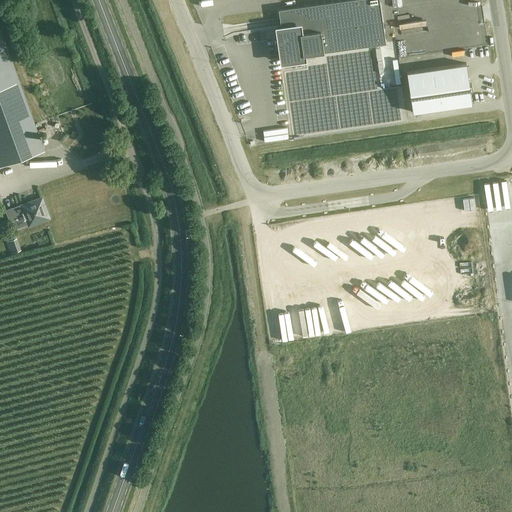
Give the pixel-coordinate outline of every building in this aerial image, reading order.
[(281,27),(277,27),(281,51),(282,61),(305,58),(304,54),(386,43),(379,0),(341,0),(278,9),(281,22),(281,27)] [(0,28),(0,165),(44,149),(0,28)] [(473,91),(471,83),(470,83),(467,63),(407,72),(413,112),(472,103),(471,91),(473,91)] [(99,145),(101,151),(108,148),(106,142),(99,145)] [(42,196),(6,209),(13,229),(28,224),(29,225),(50,218),(42,197),(42,196)] [(17,239),(8,242),(12,253),(21,250),(17,239)]
